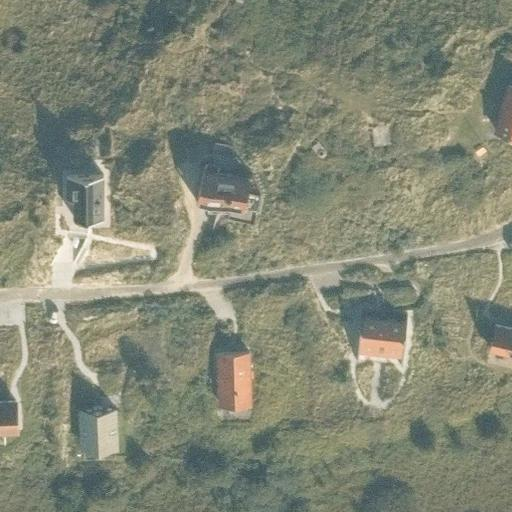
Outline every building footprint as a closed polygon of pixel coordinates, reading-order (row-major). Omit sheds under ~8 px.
[(511,134),(511,84),(508,84),(496,130),(511,134)] [(243,211),(251,175),(204,164),(196,200),(243,211)] [(67,173),(67,198),(74,198),(74,217),(103,217),(103,174),(70,173),(67,173)] [(364,308),(362,308),(355,359),(357,359),(358,347),(401,352),(399,365),(400,366),(408,314),(406,314),(405,323),(363,317),(364,308)] [(511,327),(495,323),(490,347),(511,352),(511,327)] [(218,351),(220,402),(250,402),(249,350),(218,351)] [(15,399),(0,400),(0,430),(17,429),(15,399)] [(116,431),(115,407),(101,407),(101,405),(93,406),(93,408),(80,408),(81,433),(83,433),(83,443),(115,442),(114,431),(116,431)]
